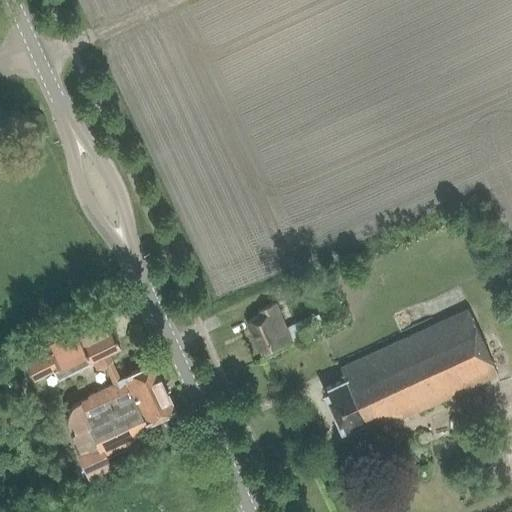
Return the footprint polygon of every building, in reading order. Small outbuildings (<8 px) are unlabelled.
[(261,354),(311,332),(305,320),(284,330),(274,306),(259,312),(262,319),(248,325),(261,354)] [(410,415),(495,375),(464,310),(339,369),(345,381),(323,391),(342,431),(364,421),(367,427),(393,414),(395,418),(409,412),(410,415)] [(105,351),(119,345),(111,329),(105,331),(102,324),(88,330),(86,326),(40,346),(44,354),(35,358),(33,359),(32,361),(31,363),(31,365),(31,368),(34,374),(35,375),(37,377),(39,378),(42,378),(44,377),(65,368),(67,373),(89,364),(92,370),(103,365),(110,363),(105,351)] [(174,413),(153,365),(118,380),(110,363),(103,365),(112,384),(88,394),(89,396),(75,402),(72,404),(69,407),(67,410),(66,413),(65,416),(65,420),(67,423),(92,481),(110,473),(102,456),(145,437),(144,426),(174,413)] [(479,395),(471,398),(475,407),(483,404),(479,395)] [(488,482),(496,478),(491,467),(483,470),(488,482)]
